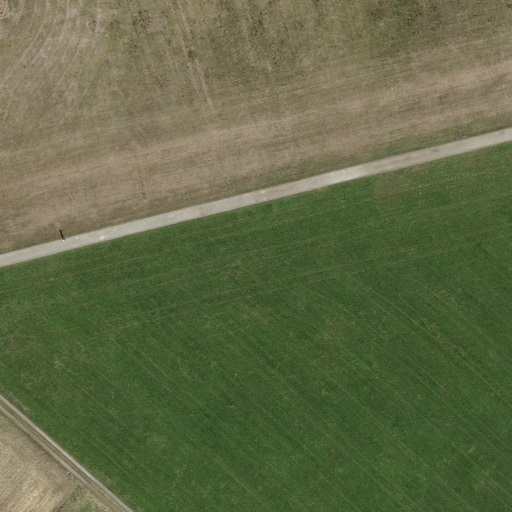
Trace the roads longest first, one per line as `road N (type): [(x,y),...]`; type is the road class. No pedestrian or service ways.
road 1 (track): [(511,134),(0,260)]
road 2 (track): [(0,400),(124,511)]
